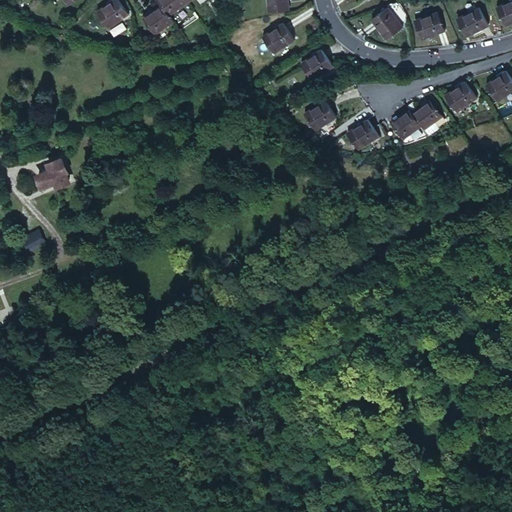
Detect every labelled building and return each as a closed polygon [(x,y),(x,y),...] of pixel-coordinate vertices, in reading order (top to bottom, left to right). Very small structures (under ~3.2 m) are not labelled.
[(93,5),(89,0),(67,0),(78,16),(93,5)] [(196,10),(189,0),(176,0),(169,5),(180,20),(196,10)] [(279,19),(273,0),(258,0),(253,2),(260,24),(279,19)] [(377,0),(352,0),(361,12),(377,0)] [(511,27),(511,5),(495,16),(505,32),(511,27)] [(137,26),(127,10),(108,23),(117,39),(137,26)] [(182,30),(172,14),(155,26),(164,41),(182,30)] [(487,33),(479,18),(460,28),(469,43),(487,33)] [(399,39),(386,21),(373,31),(385,49),(399,39)] [(434,55),(452,42),(442,28),(424,41),(434,55)] [(267,53),(279,68),(298,54),(287,40),(267,53)] [(340,76),(329,62),(309,76),(320,91),(340,76)] [(497,102),(485,86),(467,99),(478,116),(497,102)] [(345,123),(334,107),(315,121),(327,137),(345,123)] [(462,122),(451,108),(434,121),(444,135),(462,122)] [(439,134),(428,118),(409,133),(420,148),(439,134)] [(396,144),(385,127),(366,141),(377,157),(396,144)] [(70,183),(64,168),(38,178),(43,191),(56,186),(57,189),(70,183)] [(41,229),(16,238),(21,255),(47,246),(41,229)]
